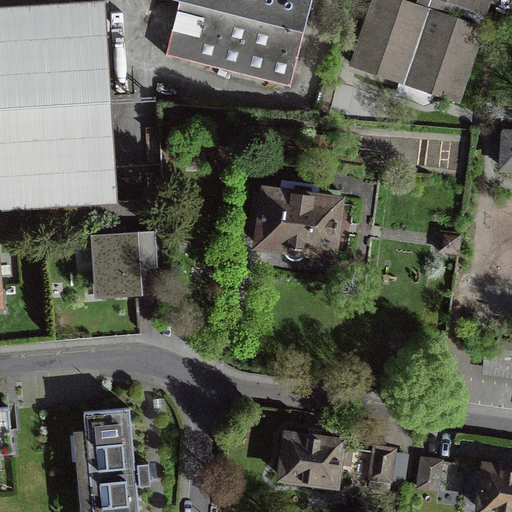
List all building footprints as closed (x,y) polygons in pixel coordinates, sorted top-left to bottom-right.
[(161,199),(118,202),(104,0),(97,0),(0,6),(0,234),(161,222),(161,199)] [(311,0),(174,0),(179,1),(166,55),(290,86),(311,0)] [(375,0),(353,65),(456,100),(481,28),(451,18),(456,3),(446,0),(375,0)] [(446,0),(456,3),(485,13),(489,0),(446,0)] [(511,130),(505,130),(502,167),(511,168),(511,130)] [(253,203),(263,204),(257,244),(284,247),(284,249),(284,251),(285,253),(286,254),(287,256),(288,257),(290,258),(292,259),(294,259),(295,259),(297,259),(299,258),(301,258),(302,257),(304,255),(305,254),(306,252),(306,250),(332,254),(340,199),(265,189),(265,190),(255,189),(253,203)] [(104,293),(139,291),(135,235),(101,237),(104,293)] [(459,237),(444,235),(441,252),(457,254),(459,237)] [(9,406),(0,406),(0,453),(13,452),(9,406)] [(130,407),(84,411),(93,511),(139,511),(137,481),(139,481),(139,484),(151,483),(149,462),(137,463),(138,466),(135,466),(130,407)] [(351,448),(340,446),(341,441),(288,434),(282,476),(309,480),(309,481),(313,486),(325,488),(330,484),(330,483),(335,483),(338,462),(349,463),(351,448)] [(395,448),(375,445),(370,477),(390,480),(395,448)] [(442,460),(422,457),(418,487),(438,489),(442,460)] [(511,511),(511,469),(486,466),(486,467),(482,466),(479,487),(484,487),(481,509),(504,511),(511,511)]
